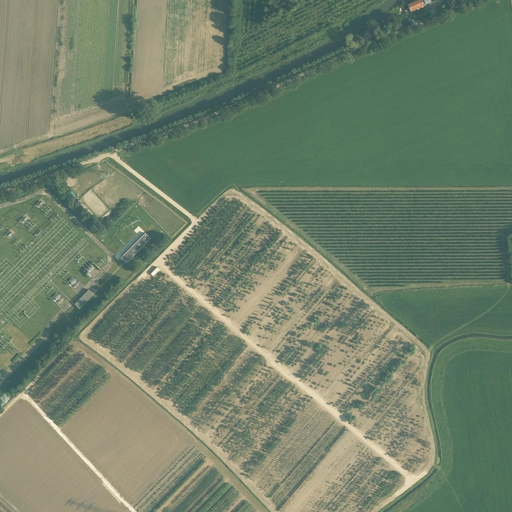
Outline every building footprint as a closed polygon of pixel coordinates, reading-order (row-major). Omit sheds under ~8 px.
[(415,0),(408,4),(412,11),(424,6),(421,0),(415,0)] [(174,222),(165,230),(170,235),(179,227),(174,222)] [(150,239),(145,233),(121,257),(127,263),(150,239)] [(92,278),(100,269),(92,261),(84,270),(92,278)] [(161,270),(157,266),(149,274),(153,278),(161,270)] [(88,290),(74,304),(80,309),(94,295),(88,290)]
